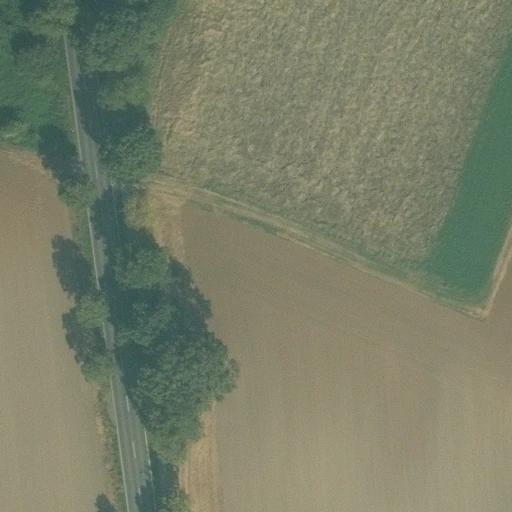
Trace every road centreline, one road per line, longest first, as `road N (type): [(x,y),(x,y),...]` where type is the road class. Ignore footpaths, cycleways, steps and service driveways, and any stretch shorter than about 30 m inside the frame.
road 1 (primary): [(141,511),(72,0)]
road 2 (track): [(511,215),(478,297),(249,212),(95,168)]
